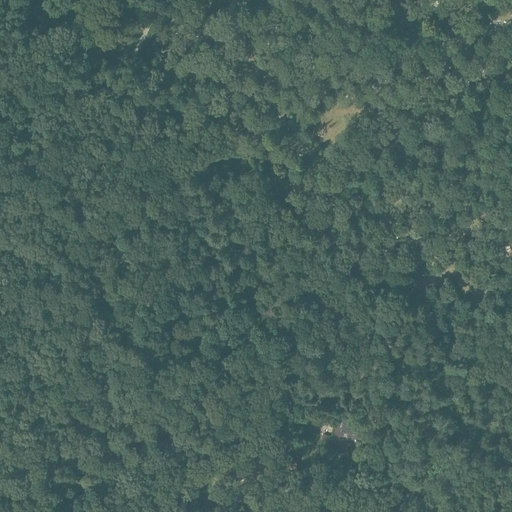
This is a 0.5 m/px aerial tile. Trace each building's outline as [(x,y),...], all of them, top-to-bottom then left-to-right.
[(319,418),(331,421),(333,414),(320,411),(319,418)] [(360,449),(365,424),(353,421),(354,417),(348,415),(337,413),(332,438),(321,436),(320,444),(330,446),(329,450),(337,452),(335,464),(341,465),(343,453),(346,454),(348,446),(360,449)] [(279,471),(296,469),(295,461),(292,462),(292,458),(283,459),(283,464),(278,465),(279,471)] [(436,467),(423,464),(421,475),(433,478),(436,467)] [(434,507),(445,505),(443,497),(433,499),(434,507)]
